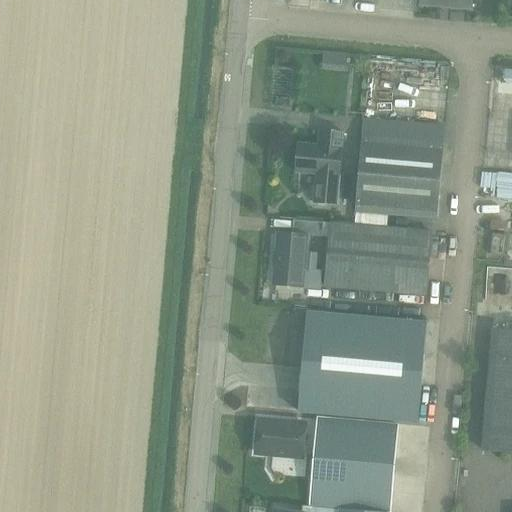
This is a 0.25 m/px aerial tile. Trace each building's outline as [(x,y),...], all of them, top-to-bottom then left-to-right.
[(472,10),(472,0),(423,0),(423,6),(472,10)] [(298,144),(296,171),(314,173),(312,202),(334,204),(338,204),(338,203),(340,175),(344,132),(339,132),(317,130),(316,146),(298,144)] [(363,137),(355,227),(386,228),(387,214),(436,219),(442,143),(363,137)] [(277,233),(273,284),(276,284),(275,288),(278,291),(285,292),(287,289),(288,286),(303,287),(305,269),(309,269),(310,254),(306,254),(308,237),(330,238),(325,286),(425,295),(431,232),(386,228),(355,227),(294,221),(293,234),(277,233)] [(504,235),(493,234),(492,233),(492,234),(489,260),(502,261),(504,235)] [(307,312),(302,368),(299,412),(418,422),(427,322),(307,312)] [(482,450),(511,452),(511,331),(493,330),(482,450)] [(257,428),(255,453),(302,456),(304,432),(305,422),(258,418),(257,428)] [(312,499),(317,499),(316,507),(334,509),(335,501),(391,505),(398,425),(319,418),(312,499)]
